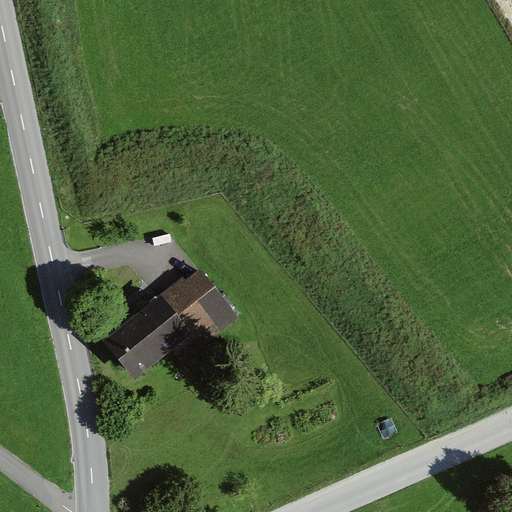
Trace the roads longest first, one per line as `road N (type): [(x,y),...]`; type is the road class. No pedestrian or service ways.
road 1 (tertiary): [(0,11),(89,428),(93,511)]
road 2 (track): [(71,343),(164,272),(167,260),(149,244),(54,265)]
road 3 (track): [(312,511),(511,425)]
